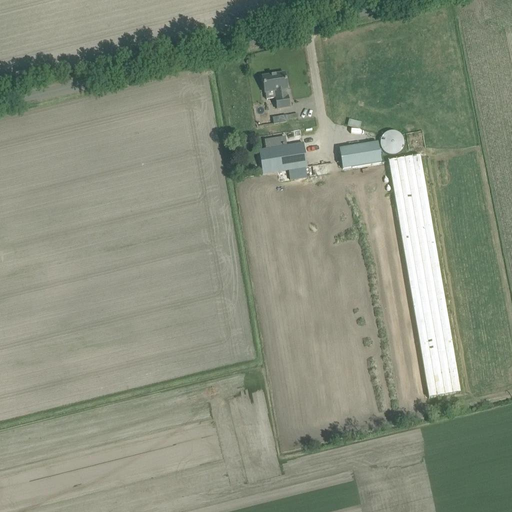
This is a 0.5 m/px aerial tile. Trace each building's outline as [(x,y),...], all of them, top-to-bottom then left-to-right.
[(275,99),(277,111),(290,108),(288,96),(287,91),(284,73),(262,77),(264,94),(274,92),(275,98),(275,99)] [(359,130),(361,122),(349,119),(348,127),(359,130)] [(403,149),(404,146),(404,144),(404,141),(403,139),(401,136),(398,134),(395,133),(392,132),(389,133),(386,134),(383,136),(381,139),(380,141),(380,144),(380,147),(382,151),(384,153),(387,155),(389,156),(393,156),(396,156),(399,154),(401,152),(402,150),(403,149)] [(361,167),(381,164),(378,143),(339,150),(343,171),(361,167)] [(307,168),(303,144),(258,152),(262,175),(288,171),(290,181),(306,178),(305,168),(307,168)] [(420,157),(388,162),(429,399),(460,394),(420,157)] [(389,173),(380,173),(381,192),(390,192),(389,173)] [(374,175),(366,177),(367,189),(376,188),(374,175)] [(352,179),(355,196),(363,195),(360,177),(352,179)] [(338,181),(340,197),(348,196),(347,180),(338,181)] [(326,198),(334,197),(333,183),(325,183),(326,198)] [(311,201),(320,200),(319,185),(310,186),(311,201)] [(298,202),(307,200),(304,187),(296,189),(298,202)] [(285,204),(293,202),(291,189),(282,191),(285,204)] [(277,192),(269,194),(271,204),(279,202),(277,192)] [(255,196),(258,212),(266,210),(263,194),(255,196)]
